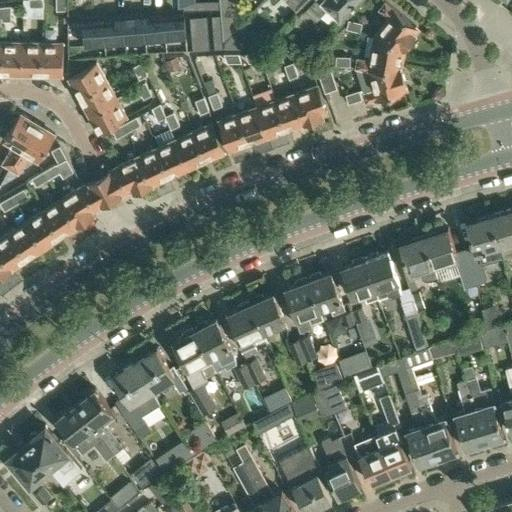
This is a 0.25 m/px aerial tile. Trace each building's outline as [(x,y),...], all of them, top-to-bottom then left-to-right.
[(55,0),(56,10),(65,10),(65,0),(55,0)] [(218,0),(186,0),(183,0),(183,9),(219,8),(218,0)] [(287,0),(296,9),(305,0),(287,0)] [(314,0),(305,10),(315,19),(329,6),(339,16),(353,0),(314,0)] [(388,18),(374,35),(404,49),(414,35),(410,32),(414,26),(383,2),(379,9),(388,18)] [(1,6),(1,17),(1,20),(10,20),(10,5),(1,6)] [(220,14),(211,15),(214,48),(223,47),(220,14)] [(184,15),(164,17),(166,38),(186,36),(184,15)] [(206,15),(190,16),(192,49),(192,50),(209,48),(206,15)] [(164,17),(144,18),(145,39),(166,38),(164,17)] [(144,18),(123,20),(125,41),(145,39),(144,18)] [(348,19),(346,28),(360,32),(362,23),(348,19)] [(123,20),(103,21),(105,42),(125,41),(123,20)] [(278,20),(273,25),(277,29),(282,25),(278,20)] [(103,21),(83,23),(84,44),(105,42),(103,21)] [(292,27),(287,22),(283,27),(287,32),(292,27)] [(400,66),(404,49),(374,35),(369,60),(356,58),(355,68),(369,71),(400,66)] [(22,72),(23,40),(2,39),(1,72),(7,72),(22,72)] [(37,73),(42,73),(43,41),(23,40),(22,72),(35,73),(37,73)] [(63,74),(63,63),(64,41),(43,41),(42,73),(46,73),(46,74),(47,74),(47,73),(63,74)] [(278,46),(269,50),(274,63),(283,59),(278,46)] [(224,53),(227,62),(241,62),(238,53),(224,53)] [(259,53),(245,53),(249,62),(263,62),(259,53)] [(336,56),(336,65),(350,65),(350,56),(336,56)] [(176,57),(166,61),(170,71),(180,68),(176,57)] [(67,59),(67,72),(84,63),(84,58),(67,59)] [(76,90),(78,95),(107,79),(97,62),(80,71),(69,76),(76,90)] [(141,62),(133,66),(139,78),(147,74),(141,62)] [(293,62),(284,65),(289,78),(298,75),(293,62)] [(405,83),(400,66),(369,71),(374,89),(363,93),(366,101),(403,90),(401,84),(405,83)] [(116,97),(107,79),(78,95),(82,100),(88,112),(116,97)] [(151,94),(145,82),(137,86),(143,98),(151,94)] [(317,85),(297,92),(308,121),(322,116),(321,111),(326,109),(317,85)] [(361,96),(357,88),(348,91),(351,100),(361,96)] [(217,92),(209,95),(213,108),(222,105),(217,92)] [(288,128),(308,121),(297,92),(278,99),(288,128)] [(203,96),(195,100),(200,113),(209,109),(203,96)] [(127,115),(116,97),(88,112),(98,130),(98,131),(109,125),(127,115)] [(258,106),(269,135),(288,128),(278,99),(258,106)] [(157,120),(166,116),(160,103),(151,107),(157,120)] [(249,142),(269,135),(258,106),(239,113),(249,142)] [(10,168),(38,123),(29,118),(21,113),(20,112),(3,141),(11,146),(1,163),(10,168)] [(173,112),(165,115),(171,128),(179,124),(173,112)] [(230,149),(249,142),(239,113),(219,120),(230,149)] [(124,123),(128,131),(140,124),(136,117),(124,123)] [(194,130),(207,158),(225,150),(213,122),(194,130)] [(46,128),(38,123),(10,168),(18,173),(28,157),(37,162),(48,144),(55,134),(46,128)] [(116,137),(128,131),(124,123),(112,129),(116,137)] [(189,167),(207,158),(194,130),(176,138),(189,167)] [(171,175),(189,167),(176,138),(158,146),(171,175)] [(66,158),(59,145),(51,150),(58,162),(66,158)] [(158,146),(140,155),(152,183),(171,175),(158,146)] [(134,191),(152,183),(140,155),(116,166),(116,164),(114,164),(115,166),(109,170),(107,170),(106,171),(99,175),(112,198),(119,194),(121,195),(121,193),(132,187),(134,191)] [(55,164),(43,170),(48,179),(60,172),(55,164)] [(43,170),(31,177),(36,186),(48,179),(43,170)] [(90,180),(84,183),(83,183),(82,182),(81,183),(82,184),(71,191),(61,198),(78,224),(94,213),(91,209),(102,203),(104,205),(104,204),(105,204),(105,202),(108,200),(112,198),(99,175),(95,177),(92,179),(91,179),(90,180)] [(23,188),(12,195),(16,203),(28,196),(23,188)] [(0,202),(4,210),(16,203),(12,195),(0,201),(0,202)] [(61,198),(44,209),(61,235),(78,224),(61,198)] [(511,206),(490,213),(498,244),(502,256),(511,253),(511,206)] [(45,246),(61,235),(44,209),(28,220),(45,246)] [(498,244),(490,213),(465,221),(472,245),(464,248),(475,285),(485,282),(484,278),(480,263),(502,256),(498,244)] [(28,220),(11,230),(28,256),(45,246),(28,220)] [(448,227),(424,234),(433,263),(449,259),(449,260),(456,258),(464,288),(475,285),(464,248),(455,250),(448,227)] [(0,248),(12,267),(28,256),(11,230),(0,237),(0,248)] [(433,263),(424,234),(399,242),(407,265),(403,266),(409,286),(410,290),(417,288),(412,272),(420,270),(422,277),(427,279),(437,276),(433,263)] [(0,275),(12,267),(0,248),(0,275)] [(377,251),(366,255),(376,287),(380,297),(389,294),(399,291),(401,290),(401,289),(399,284),(388,250),(378,254),(377,251)] [(380,297),(376,287),(366,255),(353,259),(354,262),(344,266),(355,300),(367,296),(369,301),(380,297)] [(321,271),(309,275),(320,307),(330,303),(333,313),(345,309),(332,270),(322,273),(321,271)] [(308,311),(320,307),(309,275),(296,280),(297,283),(287,286),(300,326),(312,322),(308,311)] [(419,290),(411,293),(417,308),(424,306),(419,290)] [(263,293),(252,299),(265,329),(274,325),(276,330),(288,325),(273,292),(264,296),(263,293)] [(270,341),(265,329),(252,299),(240,304),(241,306),(231,311),(248,350),(270,341)] [(351,307),(356,320),(366,317),(361,303),(351,307)] [(346,324),(356,320),(351,307),(341,311),(346,324)] [(416,346),(427,343),(417,312),(406,316),(416,346)] [(206,321),(195,327),(210,356),(219,351),(227,366),(233,362),(232,349),(216,318),(207,323),(206,321)] [(506,333),(511,357),(511,321),(503,323),(506,333)] [(497,335),(506,333),(503,323),(495,325),(497,335)] [(210,356),(195,327),(182,334),(184,336),(175,341),(196,381),(217,370),(210,356)] [(298,336),(306,356),(316,352),(308,332),(298,336)] [(296,359),(306,356),(298,336),(288,339),(296,359)] [(469,351),(465,336),(455,339),(458,350),(459,353),(469,351)] [(433,344),(428,347),(432,358),(458,350),(455,339),(433,344)] [(412,365),(432,358),(428,347),(402,356),(406,367),(412,365)] [(186,394),(190,392),(188,387),(174,366),(170,369),(158,349),(136,362),(153,390),(171,379),(180,393),(184,391),(186,394)] [(255,354),(245,359),(256,382),(266,377),(255,354)] [(402,356),(378,365),(382,376),(398,370),(406,367),(402,356)] [(244,388),(256,382),(245,359),(233,365),(244,388)] [(151,431),(146,423),(133,403),(153,390),(136,362),(113,376),(124,396),(117,401),(140,437),(151,431)] [(354,374),(360,389),(383,379),(378,365),(354,374)] [(511,366),(506,368),(511,395),(503,398),(510,432),(511,431),(511,366)] [(475,376),(466,379),(484,439),(492,437),(493,440),(501,437),(500,434),(504,433),(494,400),(492,401),(490,391),(480,394),(475,376)] [(477,441),(484,439),(466,379),(458,381),(465,408),(455,411),(465,445),(469,444),(469,446),(478,444),(477,441)] [(199,381),(188,387),(190,392),(200,408),(203,413),(215,406),(212,401),(199,381)] [(335,382),(324,387),(335,412),(347,406),(335,382)] [(420,386),(414,388),(416,395),(437,455),(445,452),(446,455),(454,452),(453,449),(456,448),(445,416),(435,419),(425,392),(422,393),(420,386)] [(335,412),(324,387),(311,393),(323,417),(335,412)] [(96,388),(76,403),(110,449),(119,442),(104,424),(116,414),(113,410),(96,388)] [(437,455),(416,395),(414,388),(405,392),(417,426),(407,429),(418,461),(422,460),(423,463),(431,460),(430,457),(437,455)] [(377,433),(382,445),(392,472),(411,464),(400,438),(396,426),(401,424),(395,409),(388,393),(379,397),(392,427),(377,433)] [(113,453),(110,449),(76,403),(56,418),(74,441),(80,449),(82,452),(94,443),(102,454),(106,459),(113,453)] [(238,411),(221,420),(228,434),(245,425),(238,411)] [(258,432),(270,426),(265,415),(252,421),(258,432)] [(216,440),(204,421),(191,429),(202,448),(216,440)] [(28,439),(27,440),(50,467),(55,473),(64,466),(73,476),(82,468),(56,437),(45,424),(37,432),(35,431),(33,432),(32,432),(30,433),(29,434),(28,436),(28,438),(28,439)] [(392,472),(382,445),(377,433),(354,442),(359,454),(369,481),(392,472)] [(339,496),(360,486),(338,438),(332,441),(330,435),(320,440),(327,454),(329,452),(334,462),(324,467),(339,496)] [(40,475),(50,467),(27,440),(26,441),(24,441),(22,441),(20,441),(19,442),(18,444),(17,445),(17,447),(17,448),(8,456),(26,478),(24,480),(42,501),(52,493),(43,483),(45,481),(40,475)] [(236,448),(243,461),(272,511),(294,511),(282,490),(273,494),(245,444),(236,448)] [(204,448),(183,461),(190,471),(195,468),(198,473),(208,467),(205,462),(210,459),(204,448)] [(306,511),(332,499),(324,485),(328,483),(320,466),(316,458),(298,467),(304,479),(293,485),(306,511)] [(272,511),(243,461),(234,466),(255,504),(248,508),(249,511),(272,511)] [(157,477),(148,485),(154,493),(163,485),(157,477)] [(119,489),(110,496),(119,506),(127,500),(119,489)] [(110,498),(101,506),(106,511),(113,511),(118,508),(110,498)] [(195,511),(187,499),(179,505),(183,511),(195,511)] [(488,505),(485,505),(487,511),(508,511),(505,499),(497,502),(496,499),(487,502),(488,505)] [(214,511),(241,511),(243,511),(236,500),(229,505),(227,503),(214,511)] [(151,511),(156,508),(150,501),(144,506),(143,505),(135,511),(151,511)]
